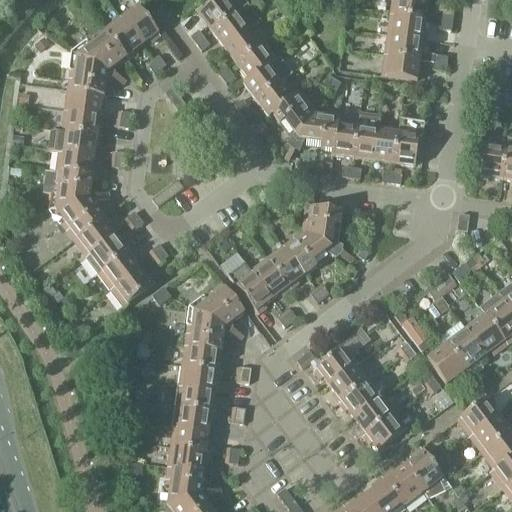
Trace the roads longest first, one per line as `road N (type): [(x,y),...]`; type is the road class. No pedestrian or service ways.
road 1 (residential): [(276,511),(259,489),(278,353),(433,243),(441,203)]
road 2 (residential): [(267,164),(183,227),(158,224),(136,194),(150,92),(195,61)]
road 3 (residential): [(441,203),(468,0)]
road 4 (residential): [(267,164),(283,186),(441,203)]
road 5 (residential): [(195,61),(267,164)]
